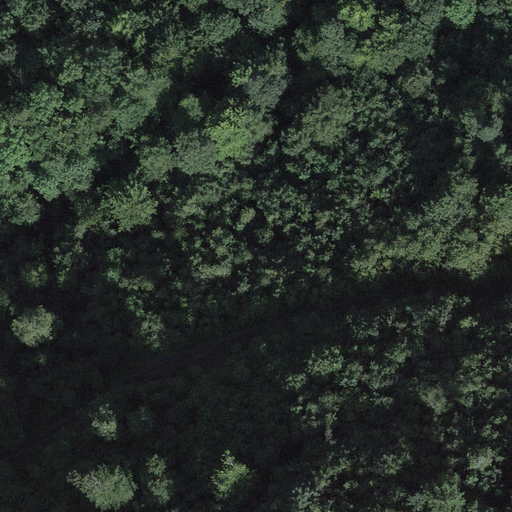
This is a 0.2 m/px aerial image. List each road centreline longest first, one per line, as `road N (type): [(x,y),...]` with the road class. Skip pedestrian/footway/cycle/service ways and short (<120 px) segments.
road 1 (track): [(0,449),(358,292),(511,280)]
road 2 (unclassified): [(320,0),(288,15),(0,255)]
